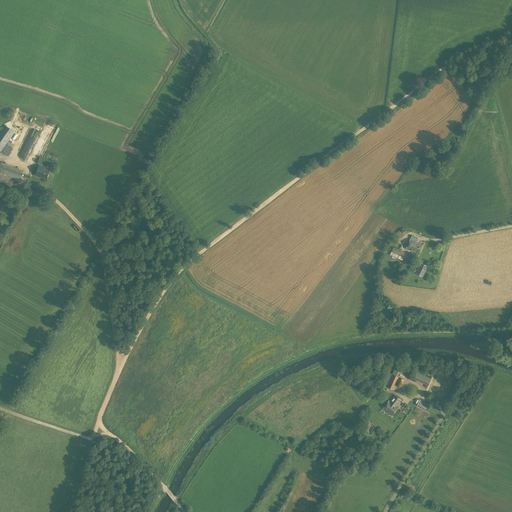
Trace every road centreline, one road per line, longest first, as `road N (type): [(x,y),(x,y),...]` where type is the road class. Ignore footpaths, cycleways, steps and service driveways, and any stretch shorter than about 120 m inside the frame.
road 1 (track): [(511,39),(454,62),(182,267),(119,367),(94,434)]
road 2 (track): [(119,367),(102,256),(59,203),(25,194)]
road 3 (unknown): [(399,407),(418,396),(442,414),(386,511)]
road 4 (track): [(183,511),(113,436),(94,434)]
